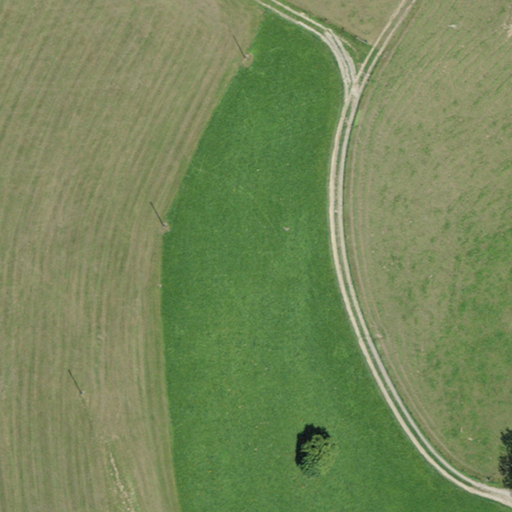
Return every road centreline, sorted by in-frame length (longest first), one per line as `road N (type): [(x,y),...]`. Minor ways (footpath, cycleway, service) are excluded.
road 1 (track): [(511,499),(454,477),(412,432),(364,339),(340,265),(336,196),(351,107),(344,59),(309,23),(259,0)]
road 2 (track): [(351,107),(410,0)]
